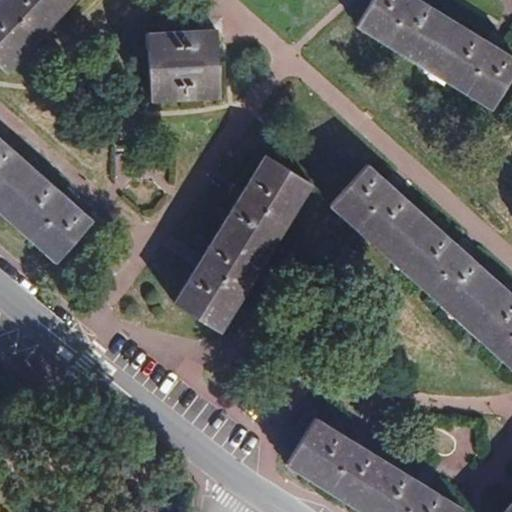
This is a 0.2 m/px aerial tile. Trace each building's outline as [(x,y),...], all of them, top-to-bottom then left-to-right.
[(58,0),(0,0),(0,64),(58,0)] [(367,0),(356,18),(419,57),(497,105),(511,80),(511,52),(503,47),(488,38),(434,5),(426,0),(367,0)] [(497,29),(488,38),(503,47),(509,38),(497,29)] [(215,36),(149,41),(153,107),(220,103),(215,36)] [(78,210),(29,167),(0,139),(0,205),(3,208),(44,246),(78,210)] [(200,256),(193,268),(172,303),(216,331),(311,181),(267,151),(245,187),(236,200),(200,256)] [(511,364),(511,292),(475,260),(455,241),(405,197),(390,184),(369,165),(334,203),(511,364)] [(398,176),(390,184),(405,197),(412,189),(398,176)] [(236,200),(245,187),(232,178),(223,192),(236,200)] [(455,241),(475,260),(483,251),(463,232),(455,241)] [(181,261),(193,268),(200,256),(188,247),(181,261)] [(458,511),(460,509),(430,491),(416,483),(363,451),(348,442),(313,422),(289,464),(367,511),(458,511)] [(354,434),(348,442),(363,451),(369,443),(354,434)] [(416,483),(430,491),(436,483),(422,474),(416,483)]
